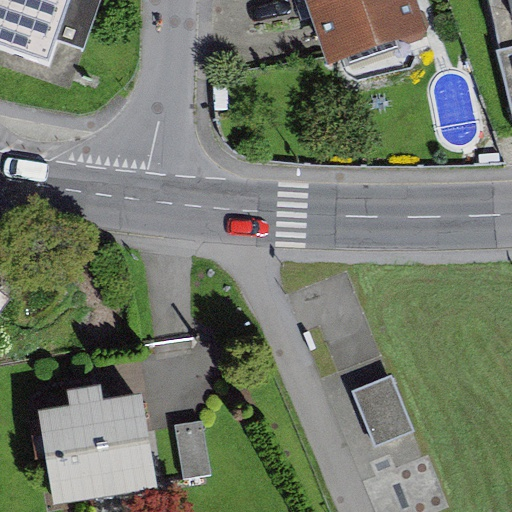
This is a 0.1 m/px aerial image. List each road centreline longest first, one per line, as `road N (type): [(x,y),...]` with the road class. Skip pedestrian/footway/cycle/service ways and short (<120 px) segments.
road 1 (secondary): [(511,215),(301,217),(174,203)]
road 2 (residential): [(174,203),(184,0)]
road 3 (secondary): [(174,203),(0,164)]
